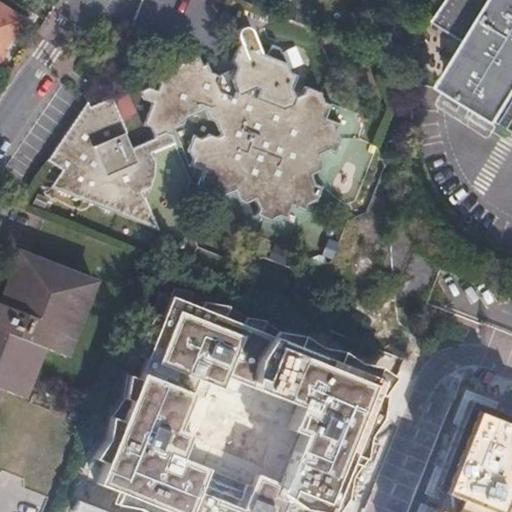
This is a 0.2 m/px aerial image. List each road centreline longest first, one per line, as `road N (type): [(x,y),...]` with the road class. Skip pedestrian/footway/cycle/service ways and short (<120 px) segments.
road 1 (residential): [(511,365),(480,353),(431,372),(369,511)]
road 2 (residential): [(93,0),(0,137)]
